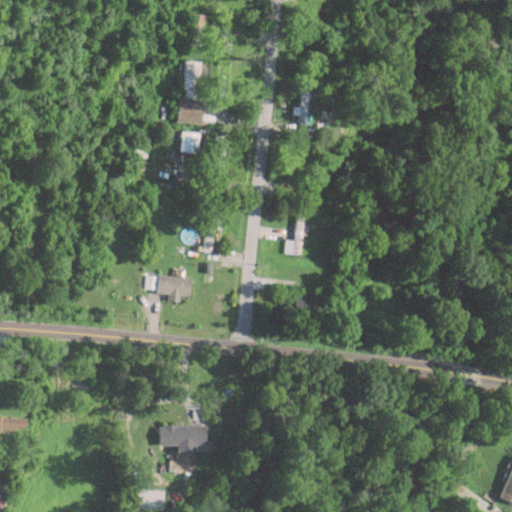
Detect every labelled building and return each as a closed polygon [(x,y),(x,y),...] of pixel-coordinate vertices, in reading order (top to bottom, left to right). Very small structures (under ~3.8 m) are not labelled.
[(205,13),(190,11),(184,42),(199,45),(205,13)] [(198,122),(202,60),(183,59),(180,97),(177,97),(175,121),(198,122)] [(297,122),(305,123),(309,81),(300,80),(297,122)] [(193,151),(197,133),(182,130),(178,148),(193,151)] [(213,168),(222,168),(222,135),(213,135),(213,168)] [(303,214),(295,213),(294,237),(285,237),(284,251),(301,252),(303,214)] [(145,286),(156,287),(156,292),(166,293),(166,296),(188,298),(190,277),(146,272),(145,286)] [(305,315),(306,295),(294,295),(294,298),(277,297),(276,314),(305,315)] [(68,378),(66,387),(102,394),(104,385),(68,378)] [(25,416),(0,416),(0,430),(25,430),(25,416)] [(157,424),(157,444),(178,444),(178,449),(204,449),(204,424),(157,424)] [(511,459),(499,497),(511,501),(511,459)] [(7,511),(8,465),(0,464),(0,511),(7,511)] [(135,509),(162,509),(162,488),(135,488),(135,509)]
